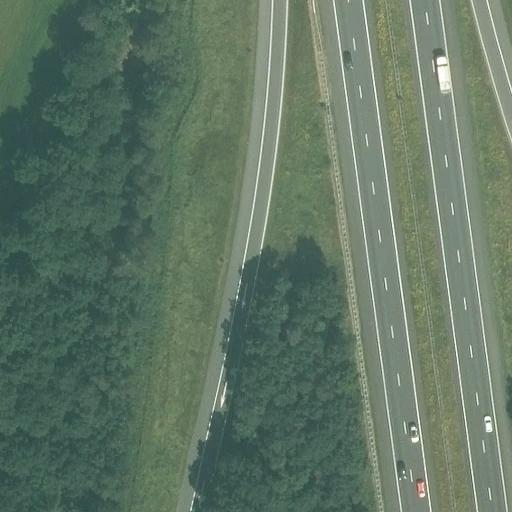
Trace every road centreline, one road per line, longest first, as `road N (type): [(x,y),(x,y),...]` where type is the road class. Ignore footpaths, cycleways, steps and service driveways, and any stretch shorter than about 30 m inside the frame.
road 1 (motorway): [(279,0),(259,210),(199,511)]
road 2 (motorway): [(347,0),(415,511)]
road 3 (motorway): [(490,511),(423,0)]
